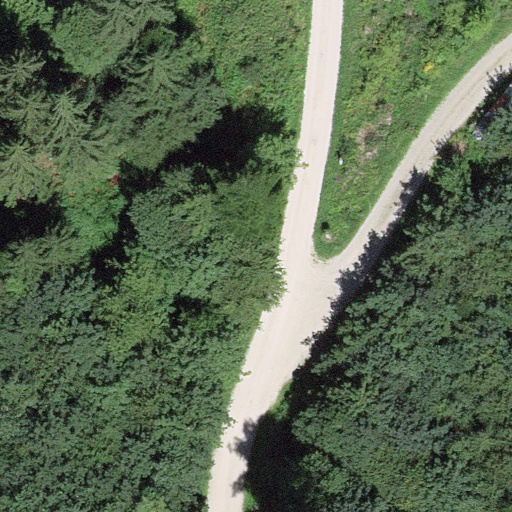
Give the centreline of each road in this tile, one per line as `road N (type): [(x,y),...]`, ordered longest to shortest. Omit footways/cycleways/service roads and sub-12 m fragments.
road 1 (track): [(324,0),(289,322),(247,414),(225,511)]
road 2 (track): [(289,322),(511,58)]
